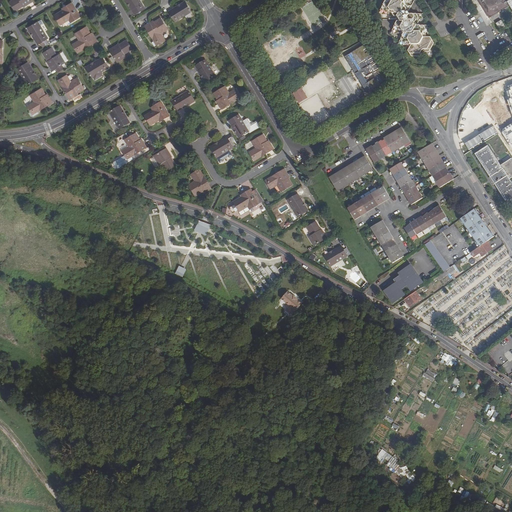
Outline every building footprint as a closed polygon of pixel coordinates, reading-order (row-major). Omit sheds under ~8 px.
[(30,0),(13,0),(10,3),(15,11),(22,7),(24,6),(25,6),(32,2),(30,0)] [(125,0),(134,15),(144,9),(139,0),(125,0)] [(386,1),(381,10),(383,14),(389,13),(391,16),(390,19),(396,19),(398,21),(393,30),(395,33),(402,33),(403,36),(400,41),(402,44),(409,44),(411,47),(409,50),(416,50),(411,60),(413,62),(420,62),(421,64),(425,64),(423,67),(425,70),(432,70),(433,67),(436,65),(439,65),(443,59),(441,56),(437,56),(439,54),(437,51),(441,45),(438,42),(429,42),(432,36),(428,36),(426,33),(429,27),(428,25),(421,24),(419,22),(422,16),(420,13),(410,13),(409,11),(412,5),(409,5),(407,2),(408,0),(394,0),(392,1),(386,1)] [(482,0),(485,5),(487,3),(494,14),(511,4),(511,5),(511,0),(507,0),(505,2),(503,0),(482,0)] [(175,21),(191,12),(185,2),(169,11),(175,21)] [(67,9),(63,11),(55,16),(60,25),(69,20),(71,23),(80,17),(72,3),(66,7),(67,9)] [(153,37),(151,38),(154,42),(156,41),(158,44),(165,41),(161,34),(167,30),(160,19),(154,22),(152,24),(151,22),(144,26),(148,33),(150,32),(153,37)] [(28,28),(38,44),(48,38),(38,22),(28,28)] [(504,22),(499,25),(503,32),(508,29),(504,22)] [(81,51),(85,48),(84,47),(90,44),(91,45),(97,41),(93,35),(91,36),(90,33),(86,27),(75,34),(79,41),(72,45),(76,51),(80,48),(81,51)] [(123,55),(124,54),(132,50),(126,41),(119,45),(117,46),(116,46),(109,50),(117,62),(125,58),(123,55)] [(348,55),(367,93),(388,82),(370,47),(364,51),(363,48),(348,55)] [(48,63),(52,70),(65,62),(60,55),(57,57),(56,55),(52,48),(43,53),(47,61),(48,63)] [(108,68),(102,57),(86,67),(92,78),(108,68)] [(195,66),(205,83),(215,76),(205,60),(195,66)] [(28,85),(38,79),(28,62),(18,68),(28,85)] [(60,84),(63,88),(64,87),(67,92),(66,93),(70,100),(76,96),(75,94),(77,93),(84,89),(77,78),(70,82),(66,75),(60,79),(63,83),(60,84)] [(214,94),(218,101),(219,103),(218,104),(222,110),(227,106),(227,105),(232,102),(232,103),(237,100),(235,98),(239,96),(236,89),(229,94),(225,87),(214,94)] [(45,105),(46,106),(52,103),(48,96),(47,97),(45,95),(41,88),(30,95),(34,102),(28,106),(31,112),(35,110),(37,112),(41,110),(40,108),(45,105)] [(294,93),(300,104),(309,98),(303,88),(294,93)] [(194,101),(188,91),(171,101),(178,111),(194,101)] [(150,126),(159,120),(162,118),(163,120),(169,116),(160,102),(151,108),(153,111),(144,116),(150,126)] [(119,106),(109,112),(119,129),(129,123),(119,106)] [(229,121),(239,138),(249,132),(250,133),(260,127),(256,122),(251,125),(247,119),(243,121),(239,115),(229,121)] [(501,132),(502,133),(502,134),(503,135),(503,136),(504,137),(506,138),(507,138),(508,138),(509,138),(510,137),(511,137),(511,136),(511,127),(510,126),(509,126),(508,126),(506,126),(505,126),(504,127),(503,128),(502,129),(502,130),(502,131),(501,132)] [(404,145),(410,142),(402,129),(401,128),(396,132),(404,145)] [(398,149),(404,145),(396,132),(390,135),(398,149)] [(131,157),(135,154),(135,153),(140,150),(140,151),(146,148),(143,142),(141,142),(140,140),(136,134),(125,140),(129,147),(122,151),(126,157),(130,155),(131,157)] [(258,159),(262,156),(261,155),(267,152),(267,153),(274,149),(270,143),(269,144),(267,141),(263,135),(252,142),(256,148),(249,152),(253,159),(257,156),(258,159)] [(398,149),(390,135),(384,139),(392,153),(398,149)] [(228,140),(227,138),(210,148),(217,158),(229,150),(233,148),(234,150),(238,147),(237,145),(232,138),(228,140)] [(384,139),(378,142),(386,156),(392,153),(384,139)] [(372,146),(380,160),(386,156),(378,142),(372,146)] [(435,150),(432,144),(419,151),(423,157),(435,150)] [(374,163),(380,160),(372,146),(366,150),(369,155),(374,163)] [(511,159),(511,158),(500,165),(487,146),(474,154),(509,207),(511,205),(511,183),(509,179),(511,177),(511,159)] [(153,157),(158,164),(161,162),(162,164),(166,171),(175,166),(171,158),(170,157),(170,156),(166,149),(153,157)] [(229,150),(217,158),(220,163),(223,161),(223,160),(228,156),(229,158),(232,155),(229,150)] [(426,163),(439,156),(435,150),(423,157),(426,163)] [(133,160),(131,157),(130,155),(126,157),(125,156),(113,162),(113,164),(116,168),(117,169),(133,160)] [(367,173),(373,170),(365,157),(365,156),(358,160),(367,173)] [(442,162),(439,156),(426,163),(430,169),(442,162)] [(358,160),(353,163),(361,177),(367,173),(358,160)] [(442,162),(430,169),(434,175),(446,168),(442,162)] [(361,177),(353,163),(346,167),(355,181),(361,177)] [(389,169),(393,175),(404,169),(400,163),(390,169),(389,169)] [(341,170),(349,184),(355,181),(346,167),(341,170)] [(450,174),(446,168),(434,175),(437,181),(450,174)] [(284,169),(278,173),(279,174),(274,177),(273,176),(269,178),(270,181),(266,183),(270,189),(277,185),(281,192),(292,185),(288,178),(287,176),(288,175),(284,169)] [(397,181),(408,175),(404,169),(393,175),(397,181)] [(343,188),(349,184),(341,170),(335,174),(343,188)] [(203,178),(205,178),(202,173),(200,175),(197,171),(191,174),(195,181),(188,185),(195,197),(202,193),(204,191),(205,192),(211,189),(208,183),(206,183),(203,178)] [(343,188),(335,174),(329,178),(337,191),(343,188)] [(450,174),(437,181),(441,187),(452,180),(453,179),(450,174)] [(411,180),(408,175),(397,181),(400,187),(411,180)] [(411,180),(400,187),(404,193),(415,186),(411,180)] [(404,193),(407,199),(419,192),(415,186),(404,193)] [(377,191),(384,202),(390,198),(383,187),(377,191)] [(245,195),(242,197),(233,203),(239,212),(248,206),(249,209),(259,203),(250,189),(244,193),(245,195)] [(377,191),(371,194),(378,205),(384,202),(377,191)] [(419,192),(407,199),(411,205),(422,198),(419,192)] [(288,201),(298,217),(308,211),(298,194),(288,201)] [(365,198),(372,209),(378,205),(371,194),(365,198)] [(359,201),(366,212),(372,209),(365,198),(359,201)] [(360,216),(366,212),(359,201),(353,205),(360,216)] [(360,216),(353,205),(348,209),(354,219),(354,220),(360,216)] [(439,206),(433,209),(440,220),(446,217),(439,206)] [(486,224),(474,208),(474,209),(480,220),(479,220),(483,226),(484,226),(492,238),(494,236),(486,224)] [(427,213),(434,224),(440,220),(433,209),(427,213)] [(487,241),(492,238),(484,226),(483,226),(479,220),(480,220),(474,209),(472,211),(460,219),(471,234),(480,246),(487,241)] [(427,213),(421,216),(428,228),(434,224),(427,213)] [(415,220),(422,231),(428,228),(421,216),(415,220)] [(416,235),(422,231),(415,220),(409,223),(416,235)] [(208,236),(212,226),(200,221),(196,231),(208,236)] [(374,233),(386,227),(382,221),(371,227),(374,233)] [(326,238),(322,231),(321,232),(320,229),(316,222),(307,227),(311,235),(312,237),(309,239),(314,246),(326,238)] [(416,235),(409,223),(404,227),(410,238),(416,235)] [(378,239),(389,232),(386,227),(374,233),(378,239)] [(378,239),(381,245),(393,238),(389,232),(378,239)] [(381,245),(385,251),(396,244),(393,238),(381,245)] [(429,242),(425,245),(444,272),(449,268),(430,241),(429,242)] [(487,241),(480,246),(472,251),(475,255),(479,252),(482,256),(492,249),(487,241)] [(396,244),(385,251),(388,257),(400,250),(396,244)] [(331,266),(347,256),(341,246),(325,256),(331,266)] [(392,263),(403,257),(403,256),(400,250),(388,257),(392,263)] [(411,291),(416,287),(415,286),(417,285),(418,286),(423,282),(410,264),(397,273),(398,276),(400,279),(394,283),(384,290),(393,303),(398,300),(397,299),(399,298),(400,299),(405,295),(401,290),(407,285),(411,291)] [(446,276),(447,277),(456,271),(458,273),(460,272),(454,264),(449,268),(444,272),(446,276)] [(184,276),(188,269),(181,265),(177,273),(184,276)] [(265,268),(274,281),(277,279),(268,266),(265,268)] [(444,272),(437,276),(440,280),(446,276),(444,272)] [(421,299),(415,291),(404,299),(410,307),(421,299)] [(278,322),(283,326),(292,317),(287,313),(288,312),(279,305),(273,311),(282,318),(278,322)] [(442,360),(454,365),(457,358),(445,353),(442,360)] [(434,381),(437,373),(427,369),(424,376),(434,381)] [(490,405),(487,415),(498,418),(499,412),(495,411),(496,406),(490,405)] [(383,449),(377,458),(382,461),(385,456),(388,458),(390,454),(383,449)] [(395,466),(399,459),(394,456),(389,462),(395,466)]
